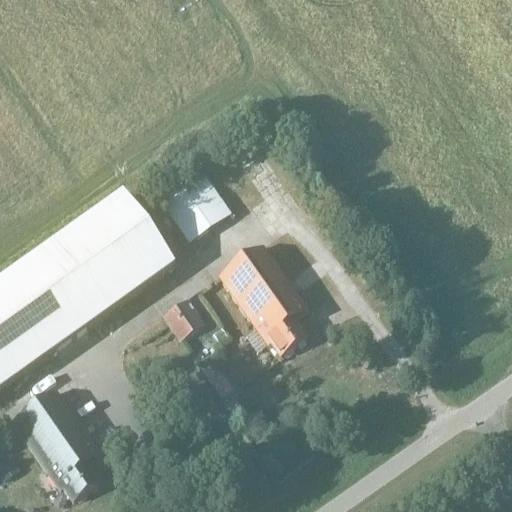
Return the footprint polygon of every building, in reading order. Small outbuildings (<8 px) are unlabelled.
[(202,178),(160,207),(187,247),(229,219),(202,178)] [(0,397),(174,273),(126,207),(122,201),(0,288),(0,397)] [(308,318),(307,317),(262,251),(219,282),(269,352),(271,351),(281,364),(309,344),(297,326),(308,318)] [(164,321),(181,346),(206,329),(189,303),(164,321)] [(221,335),(214,340),(220,348),(227,343),(221,335)] [(233,395),(216,371),(214,367),(202,375),(226,408),(230,405),(226,400),(233,395)] [(88,471),(101,463),(55,397),(13,427),(63,497),(65,496),(74,509),(101,490),(88,471)] [(0,473),(11,466),(1,452),(0,452),(0,473)]
